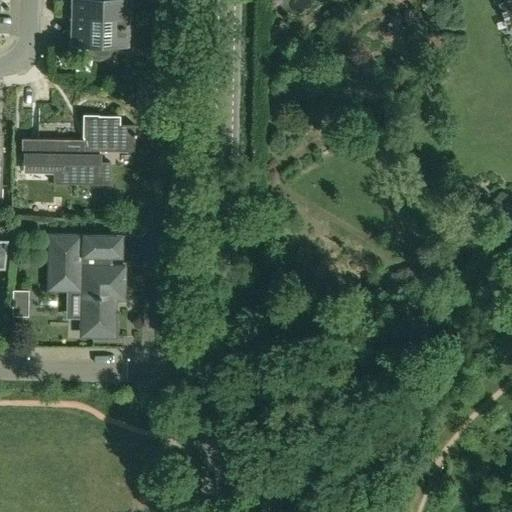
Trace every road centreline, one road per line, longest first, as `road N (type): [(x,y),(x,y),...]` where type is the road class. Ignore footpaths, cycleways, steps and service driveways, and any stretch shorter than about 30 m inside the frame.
road 1 (tertiary): [(216,374),(226,0)]
road 2 (residential): [(0,369),(169,373)]
road 3 (tertiary): [(218,511),(216,374)]
